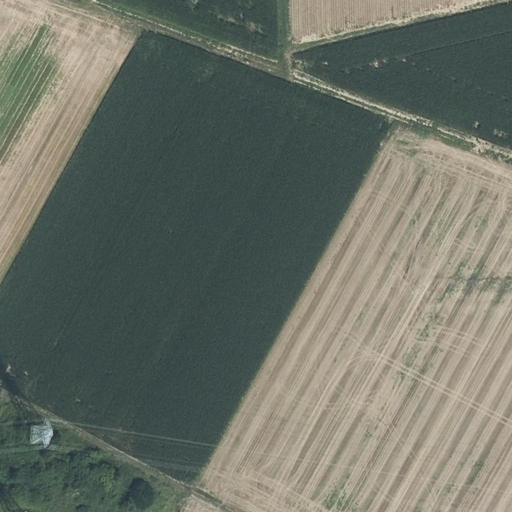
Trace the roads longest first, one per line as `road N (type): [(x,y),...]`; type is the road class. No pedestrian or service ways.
road 1 (track): [(46,0),(511,172)]
road 2 (track): [(0,392),(227,511)]
road 3 (track): [(289,48),(495,0)]
